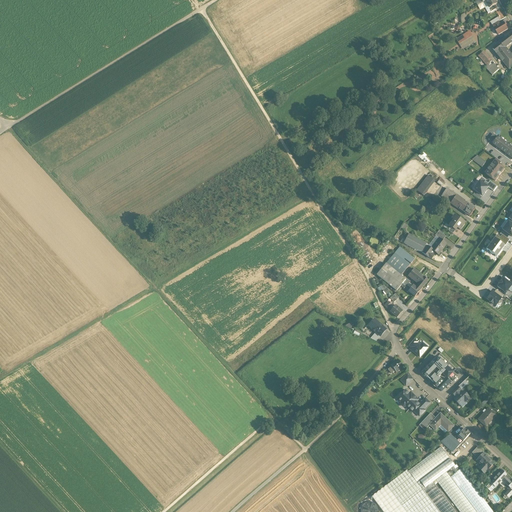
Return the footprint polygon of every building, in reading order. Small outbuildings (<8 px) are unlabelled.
[(472,0),(465,4),(468,9),(474,5),(472,0)] [(494,0),(488,0),(482,3),(488,14),(491,13),(489,9),(495,6),(497,4),(494,0)] [(491,22),(493,25),(499,22),(502,20),(500,16),(491,22)] [(502,23),(500,24),(500,25),(494,28),(499,35),(508,30),(506,26),(504,27),(502,23)] [(456,40),(460,46),(473,37),(469,31),(456,40)] [(511,34),(500,44),(504,49),(505,48),(511,42),(511,34)] [(473,37),(460,46),(463,50),(476,42),(473,37)] [(511,55),(511,56),(505,48),(504,49),(500,44),(493,49),(509,70),(511,65),(511,55)] [(499,70),(483,53),(479,57),(487,66),(485,68),(492,75),(499,70)] [(498,137),(494,134),(489,141),(493,144),(498,137)] [(511,148),(511,147),(499,138),(498,137),(493,144),(507,155),(511,148)] [(486,163),(478,156),(472,160),(482,168),(486,163)] [(499,165),(495,162),(485,174),(495,181),(499,176),(499,177),(501,174),(500,174),(504,169),(499,165)] [(435,182),(428,176),(416,191),(423,197),(435,182)] [(484,184),(480,181),(474,190),(482,196),(489,188),(484,184)] [(484,184),(489,188),(494,191),(497,187),(490,181),(488,183),(485,181),(484,184)] [(469,204),(446,189),(441,197),(464,213),(466,210),(465,209),(469,204)] [(469,204),(465,209),(466,210),(464,213),(470,217),(475,209),(469,204)] [(465,223),(454,216),(452,220),(454,222),(450,227),(455,231),(457,228),(460,230),(465,223)] [(503,231),(509,235),(511,237),(511,236),(511,224),(510,223),(508,222),(502,230),(503,231)] [(445,237),(439,231),(435,236),(438,239),(442,241),(445,237)] [(431,250),(427,246),(426,246),(426,245),(409,235),(404,244),(417,251),(422,253),(431,259),(433,256),(432,255),(434,252),(431,250)] [(494,238),(505,246),(509,240),(507,238),(504,236),(502,239),(497,235),(494,238)] [(505,246),(494,238),(486,250),(496,258),(505,246)] [(442,241),(438,239),(434,245),(431,250),(434,252),(438,255),(446,245),(442,241)] [(401,276),(414,260),(399,247),(386,264),(401,276)] [(405,280),(401,276),(386,264),(376,275),(396,291),(401,286),(405,280)] [(425,278),(414,269),(408,276),(419,285),(416,289),(419,291),(422,288),(428,281),(425,278)] [(509,283),(503,279),(497,287),(501,290),(506,293),(511,285),(509,283)] [(409,283),(405,280),(401,286),(408,292),(410,289),(406,286),(409,283)] [(379,288),(381,291),(382,290),(386,295),(390,292),(385,284),(379,288)] [(416,289),(413,286),(410,289),(408,292),(415,297),(419,291),(416,289)] [(501,299),(503,295),(499,292),(496,290),(494,293),(501,299)] [(496,306),(501,299),(494,293),(492,292),(487,299),(489,301),(489,302),(492,304),(493,304),(496,306)] [(389,302),(384,306),(390,312),(397,318),(402,312),(395,306),(392,310),(389,307),(391,305),(389,302)] [(386,330),(374,319),(368,325),(376,333),(380,336),(386,330)] [(380,336),(376,333),(371,338),(376,341),(380,336)] [(412,348),(410,350),(419,358),(428,348),(423,345),(421,348),(415,343),(412,348)] [(453,372),(437,357),(421,373),(426,378),(436,368),(447,378),(448,377),(453,372)] [(397,361),(387,369),(391,374),(395,371),(396,373),(403,368),(397,361)] [(453,372),(448,377),(453,381),(457,377),(453,372)] [(436,385),(441,380),(439,378),(440,377),(438,375),(437,376),(434,374),(430,379),(433,381),(432,381),(436,385)] [(407,375),(401,381),(406,385),(412,379),(407,375)] [(435,386),(441,392),(450,383),(445,379),(442,382),(441,380),(436,385),(435,386)] [(459,387),(452,394),(455,396),(459,392),(461,390),(459,387)] [(409,395),(405,391),(397,399),(401,403),(400,405),(403,407),(405,407),(406,406),(412,413),(414,411),(419,417),(423,412),(421,411),(425,408),(420,404),(419,405),(416,402),(417,400),(410,393),(409,395)] [(469,399),(463,392),(461,394),(459,392),(455,396),(457,398),(455,400),(459,405),(464,401),(465,402),(469,399)] [(429,404),(425,399),(420,404),(425,408),(429,404)] [(488,409),(478,420),(486,427),(496,416),(488,409)] [(436,419),(430,414),(419,426),(424,431),(429,425),(436,419)] [(436,419),(429,425),(435,431),(438,428),(439,427),(438,425),(440,423),(445,427),(444,428),(444,429),(445,429),(448,432),(449,432),(453,427),(454,426),(440,414),(436,419)] [(445,427),(440,423),(438,425),(439,427),(438,428),(446,434),(448,432),(445,429),(444,429),(444,428),(445,427)] [(470,434),(464,429),(458,436),(463,441),(470,434)] [(450,435),(441,442),(453,453),(460,445),(450,435)] [(440,447),(407,472),(407,471),(371,498),(381,511),(455,511),(435,485),(437,483),(458,511),(493,511),(457,464),(454,466),(440,447)] [(483,452),(478,447),(472,454),(474,452),(479,457),(483,452)] [(488,458),(484,454),(480,458),(478,460),(477,461),(482,466),(483,467),(480,470),(479,469),(484,474),(494,464),(494,463),(493,464),(487,458),(488,458)] [(502,470),(490,483),(492,485),(492,486),(493,485),(495,487),(503,479),(508,483),(510,480),(506,476),(507,475),(505,473),(504,472),(502,470)] [(373,504),(368,503),(364,504),(361,508),(360,511),(377,511),(377,507),(373,504)]
